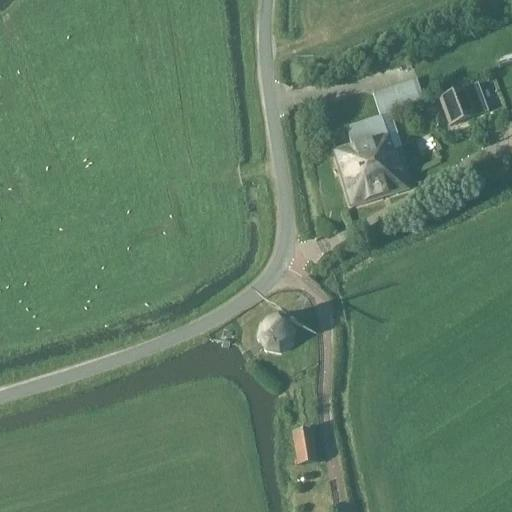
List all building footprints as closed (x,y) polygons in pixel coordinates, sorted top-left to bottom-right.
[(511,55),(496,62),(499,70),(511,65),(511,55)] [(415,80),(388,89),(395,113),(422,104),(415,80)] [(437,101),(447,128),(476,117),(465,90),(437,101)] [(331,152),(350,210),(407,192),(395,150),(390,152),(380,119),(345,130),(350,146),(331,152)] [(258,337),(263,350),(264,352),(279,355),(288,348),(289,333),(282,323),(271,321),(262,326),(258,337)] [(290,435),(295,468),(316,465),(311,431),(290,435)] [(311,511),(308,485),(292,487),(294,511),(311,511)]
